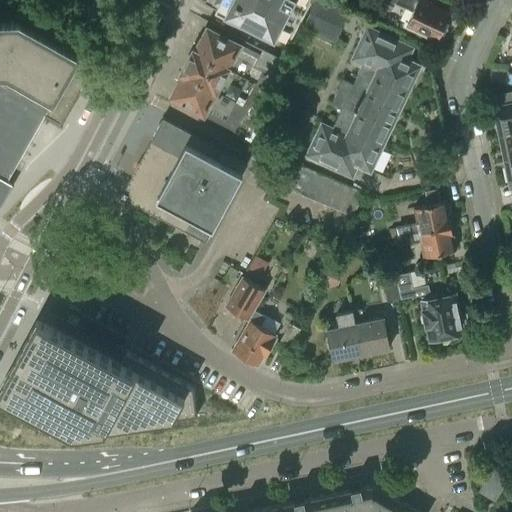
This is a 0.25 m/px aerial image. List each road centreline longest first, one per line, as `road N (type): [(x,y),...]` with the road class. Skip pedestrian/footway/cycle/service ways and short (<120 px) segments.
road 1 (residential): [(510,362),(365,392),(288,392),(202,350),(122,236),(61,191)]
road 2 (residential): [(68,511),(481,423),(511,425)]
road 3 (residential): [(510,362),(456,83),(496,0)]
road 4 (primary): [(202,456),(511,389)]
road 5 (residential): [(61,191),(163,0)]
road 6 (primary): [(4,496),(73,489),(202,456)]
road 7 (primary): [(202,456),(0,464)]
